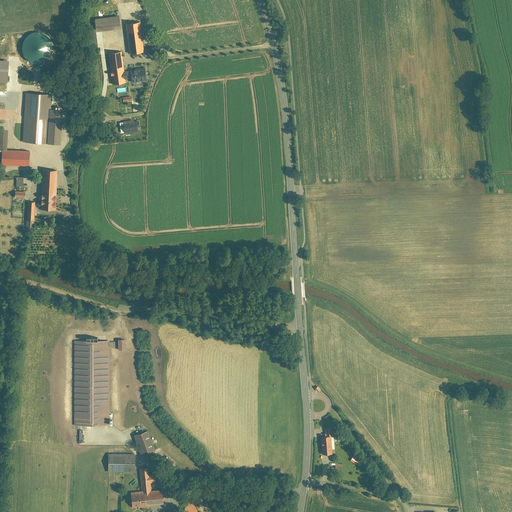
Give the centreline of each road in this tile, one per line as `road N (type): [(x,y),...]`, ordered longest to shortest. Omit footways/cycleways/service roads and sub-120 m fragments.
road 1 (tertiary): [(299,511),(307,439),(285,113),(259,0)]
road 2 (track): [(299,326),(108,308),(6,279)]
road 3 (track): [(467,0),(484,140)]
